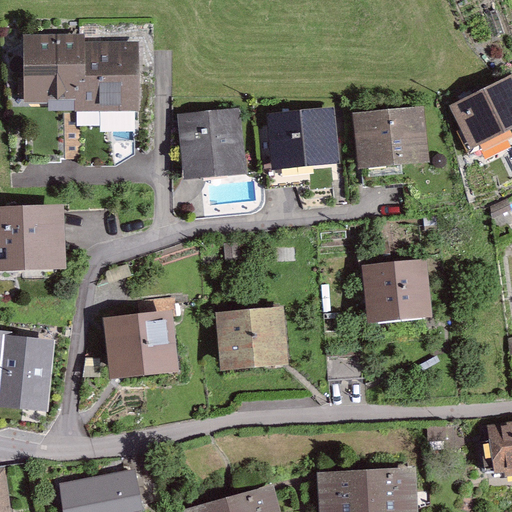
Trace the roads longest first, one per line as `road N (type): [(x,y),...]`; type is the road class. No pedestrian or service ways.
road 1 (residential): [(396,208),(192,228),(100,256),(87,285),(58,455)]
road 2 (residential): [(58,455),(239,423),(511,408)]
